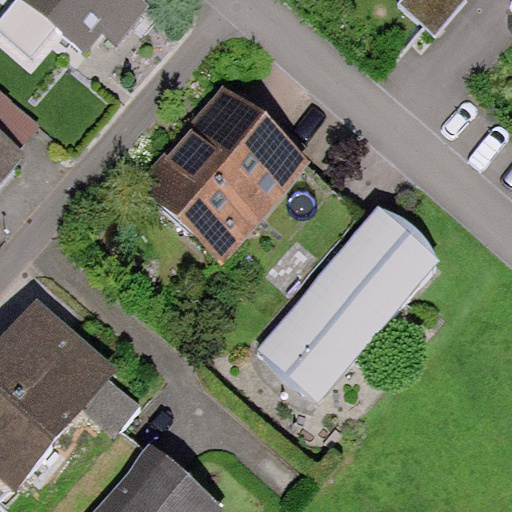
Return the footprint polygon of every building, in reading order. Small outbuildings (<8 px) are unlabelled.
[(154,1),(152,0),(23,0),(97,65),(154,1)] [(402,0),(387,18),(434,57),(481,0),(402,0)] [(230,260),(316,161),(222,80),(136,179),(230,260)] [(34,136),(0,108),(0,203),(23,176),(10,165),(34,136)] [(321,397),(438,264),(382,217),(261,349),(321,397)] [(0,509),(100,384),(27,326),(0,359),(0,509)] [(224,511),(154,452),(103,511),(224,511)]
